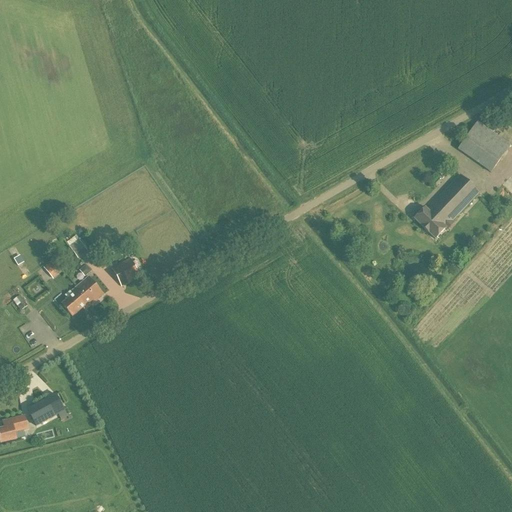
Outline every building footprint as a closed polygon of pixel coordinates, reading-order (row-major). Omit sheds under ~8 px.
[(491,173),(511,145),(477,121),(457,150),(491,173)] [(425,208),(414,219),(435,239),(445,229),(447,231),(455,223),(452,221),(479,193),(460,175),(427,210),(425,208)] [(78,259),(88,252),(79,239),(69,246),(78,259)] [(18,266),(23,263),(19,256),(14,259),(18,266)] [(121,287),(140,277),(131,259),(112,268),(121,287)] [(52,279),(61,272),(51,261),(43,268),(52,279)] [(103,295),(88,277),(71,291),(74,294),(61,304),(72,317),(82,308),(85,311),(103,295)] [(19,309),(27,304),(20,295),(13,301),(14,303),(19,309)] [(67,417),(65,412),(56,394),(27,410),(36,427),(59,415),(61,420),(67,417)] [(4,429),(0,429),(0,441),(0,444),(16,440),(16,439),(25,437),(23,430),(27,429),(24,416),(3,422),(4,429)]
